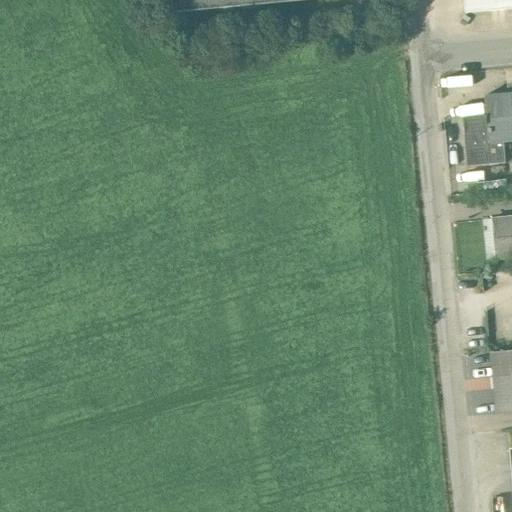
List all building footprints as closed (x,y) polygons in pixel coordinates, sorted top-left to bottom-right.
[(169,0),(171,12),(301,0),(169,0)] [(511,0),(464,0),(466,12),(511,7),(511,0)] [(511,84),(507,85),(508,93),(485,95),(487,115),(489,145),(505,143),(511,142),(511,84)] [(487,115),(463,117),(467,167),(506,164),(505,143),(489,145),(487,115)] [(511,216),(493,218),(497,259),(511,258),(511,216)] [(511,350),(494,352),(500,414),(511,412),(511,350)]
